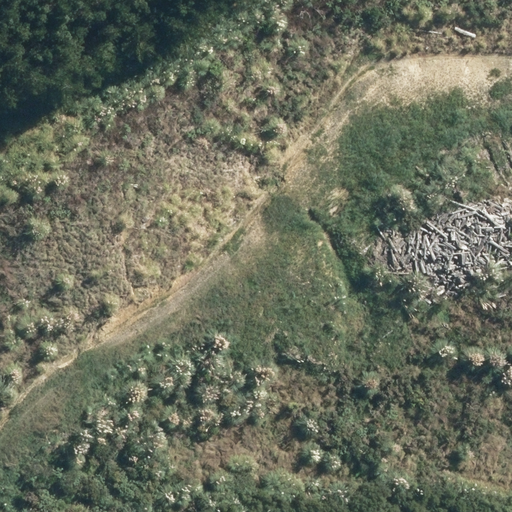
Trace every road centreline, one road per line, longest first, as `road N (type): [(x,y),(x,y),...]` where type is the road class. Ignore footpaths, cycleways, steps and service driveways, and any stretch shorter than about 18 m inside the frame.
road 1 (track): [(511,56),(447,55),(320,116),(241,229),(129,353),(32,420),(0,464)]
road 2 (track): [(247,0),(56,96),(0,99)]
